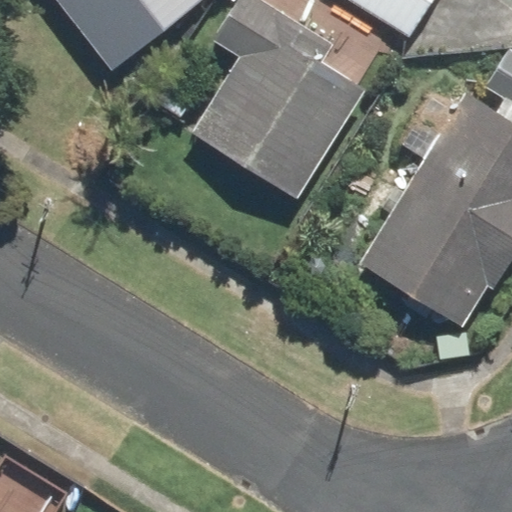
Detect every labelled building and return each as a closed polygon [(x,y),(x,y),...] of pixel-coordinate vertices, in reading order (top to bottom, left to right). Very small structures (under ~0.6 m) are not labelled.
[(58,0),(109,65),(192,0),(58,0)] [(185,131),(298,203),(380,75),(273,7),(272,8),(259,0),(229,0),(205,40),(233,57),(185,131)] [(355,0),(408,33),(429,0),(355,0)] [(511,50),(508,48),(488,81),(511,94),(511,50)] [(358,267),(456,326),(511,234),(511,122),(464,93),(358,267)]
